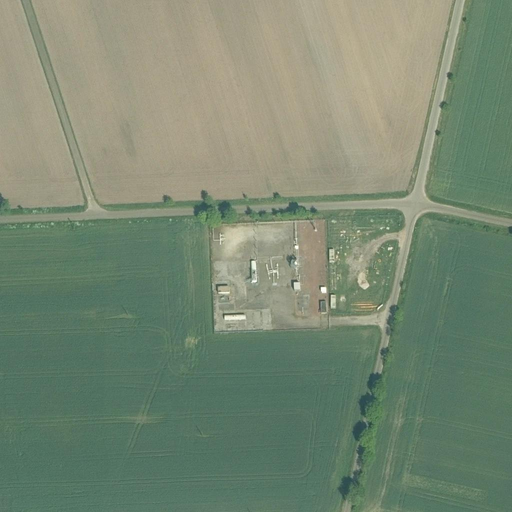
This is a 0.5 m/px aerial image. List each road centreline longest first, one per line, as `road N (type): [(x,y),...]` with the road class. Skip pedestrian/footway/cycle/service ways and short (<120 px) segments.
road 1 (unclassified): [(414,204),(91,215)]
road 2 (unclassified): [(414,204),(345,511)]
road 3 (unclassified): [(21,0),(91,215)]
road 4 (unclassified): [(459,0),(414,204)]
